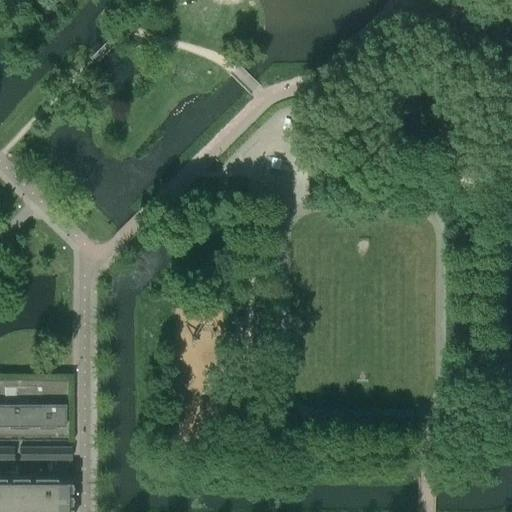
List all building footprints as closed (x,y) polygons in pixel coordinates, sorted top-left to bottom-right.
[(3,405),(0,404),(0,426),(10,427),(10,429),(29,429),(29,427),(39,427),(39,428),(55,428),(55,426),(65,426),(65,405),(41,405),(41,388),(3,388),(3,405)] [(13,447),(5,447),(5,459),(13,459),(13,447)] [(19,447),(19,459),(27,459),(27,447),(19,447)] [(27,447),(27,459),(36,459),(36,447),(27,447)] [(45,447),(36,447),(36,459),(45,459),(45,447)] [(45,447),(45,459),(53,459),(53,447),(45,447)] [(53,447),(53,459),(62,459),(62,447),(53,447)] [(71,447),(62,447),(62,459),(71,459),(71,447)] [(18,511),(19,476),(0,476),(0,511),(18,511)] [(44,511),(45,476),(19,476),(18,511),(44,511)] [(72,476),(45,476),(44,511),(71,511),(72,506),(72,476)]
